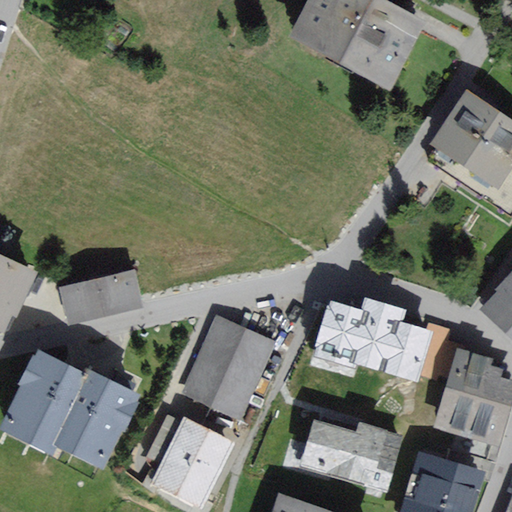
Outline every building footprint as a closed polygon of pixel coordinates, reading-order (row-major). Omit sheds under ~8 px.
[(425,17),(392,0),(306,0),(288,34),(389,86),(425,17)] [(511,209),(511,129),(460,97),(414,167),(503,223),(511,209)] [(38,271),(0,254),(0,330),(4,332),(12,315),(17,317),(38,271)] [(134,270),(59,287),(68,324),(143,307),(134,270)] [(511,270),(494,289),(497,291),(479,310),(511,340),(511,270)] [(375,371),(399,378),(418,383),(425,359),(429,342),(434,332),(417,325),(404,322),(363,310),(345,305),(330,300),(327,308),(322,324),(315,341),(308,364),(324,370),(337,374),(353,379),(357,367),(375,371)] [(276,342),(215,313),(181,393),(240,419),(276,342)] [(83,371),(38,349),(35,356),(32,355),(18,384),(20,385),(0,425),(0,430),(57,459),(61,451),(104,469),(122,432),(125,433),(140,403),(137,401),(140,395),(85,368),(83,371)] [(492,359),(473,354),(456,349),(445,387),(434,427),(498,448),(511,395),(511,379),(501,377),(504,369),(490,366),(492,359)] [(234,443),(183,416),(181,420),(167,414),(146,456),(160,464),(151,482),(160,487),(158,490),(192,507),(193,504),(202,509),(234,443)] [(356,431),(314,419),(299,465),(386,491),(402,434),(359,422),(356,431)] [(472,511),(486,472),(418,452),(399,511),(472,511)] [(333,511),(278,492),(271,511),(333,511)]
